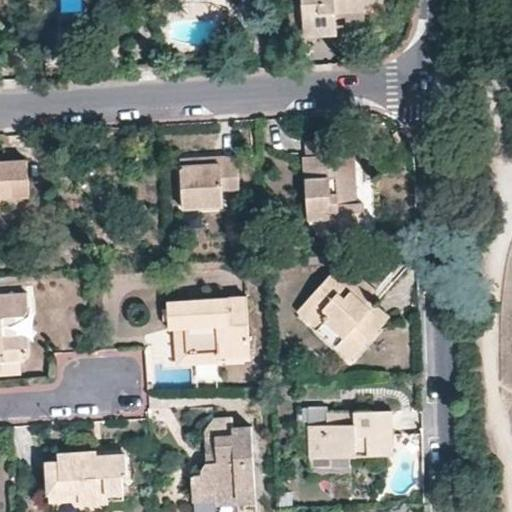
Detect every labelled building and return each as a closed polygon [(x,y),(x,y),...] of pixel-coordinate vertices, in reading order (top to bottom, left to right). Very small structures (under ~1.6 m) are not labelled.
[(0,0),(0,8),(1,9),(3,14),(12,19),(34,3),(29,0),(0,0)] [(341,14),(368,14),(368,9),(390,8),(389,0),(306,0),(308,30),(341,29),(341,14)] [(368,28),(368,14),(341,14),(341,29),(368,28)] [(341,38),(341,29),(308,30),(308,38),(323,38),(341,38)] [(354,205),(352,153),(349,153),(348,138),(309,140),(310,148),(310,155),(307,156),(310,218),(323,218),(324,234),(370,232),(368,205),(360,205),(354,205)] [(358,153),(352,153),(354,205),(360,205),(358,153)] [(34,192),(33,162),(18,162),(5,163),(5,158),(0,158),(0,196),(6,197),(6,193),(34,192)] [(202,202),(202,211),(225,210),(225,192),(242,191),(241,158),(229,158),(220,159),(220,167),(204,167),(204,159),(184,160),(185,202),(202,202)] [(220,159),(204,159),(204,167),(220,167),(220,159)] [(186,211),(202,211),(202,202),(185,202),(186,211)] [(310,235),(324,234),(323,218),(310,218),(310,235)] [(354,329),(368,342),(394,315),(379,301),(385,295),(381,292),(360,273),(330,274),(301,307),(322,326),(330,318),(348,334),(354,329)] [(2,332),(2,314),(26,314),(33,310),(33,290),(0,290),(0,354),(6,360),(23,359),(29,355),(29,345),(29,337),(22,331),(2,332)] [(214,350),(214,360),(221,360),(220,356),(250,354),(246,298),(168,302),(170,328),(173,328),(184,328),(185,351),(214,350)] [(355,356),(368,342),(354,329),(348,334),(330,318),(322,326),(355,356)] [(176,363),(214,360),(214,350),(185,351),(184,328),(173,328),(175,347),(176,363)] [(216,363),(197,364),(198,384),(217,383),(216,363)] [(349,418),(348,411),(330,412),(330,425),(314,426),(315,458),(354,456),(397,455),(396,432),(395,409),(358,410),(359,418),(349,418)] [(358,410),(348,411),(349,418),(359,418),(358,410)] [(254,504),(250,426),(234,427),(233,418),(214,419),(204,429),(214,437),(215,459),(205,459),(202,465),(198,472),(190,472),(190,493),(214,492),(215,511),(235,511),(235,504),(254,504)] [(109,494),(123,494),(122,477),(127,477),(127,455),(105,456),(98,456),(98,452),(60,453),(60,462),(49,462),(50,494),(79,493),(80,504),(110,504),(109,494)] [(354,456),(315,458),(315,468),(355,466),(354,456)] [(123,503),(123,494),(109,494),(110,504),(123,503)]
